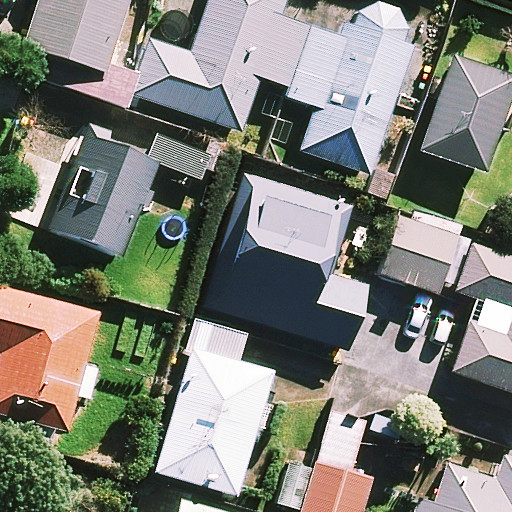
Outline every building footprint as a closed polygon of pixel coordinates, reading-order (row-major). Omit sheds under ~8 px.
[(122,0),(34,0),(21,42),(101,67),(122,0)] [(283,83),(303,23),(275,14),(279,0),(204,0),(188,50),(149,37),(130,93),(237,129),(256,74),(283,83)] [(303,23),(283,83),(279,95),(311,105),(296,148),(365,171),(411,35),(351,14),(343,37),(303,23)] [(511,75),(511,73),(449,53),(416,147),(480,169),(511,75)] [(154,132),(147,151),(82,126),(43,227),(117,255),(153,161),(200,180),(211,154),(154,132)] [(341,204),(242,175),(205,306),(342,346),(361,283),(322,272),(341,204)] [(452,233),(395,215),(377,273),(434,290),(452,233)] [(511,256),(457,237),(442,281),(474,292),(448,368),(511,390),(511,256)] [(89,305),(0,282),(0,408),(58,423),(89,305)] [(241,331),(193,318),(152,469),(232,491),(265,368),(233,360),(241,331)] [(327,415),(314,461),(298,511),(356,511),(367,477),(346,471),(360,425),(327,415)] [(491,480),(442,464),(427,511),(409,506),(407,511),(511,511),(511,459),(499,456),(491,480)] [(227,511),(177,497),(172,511),(151,511),(139,508),(137,511),(227,511)]
